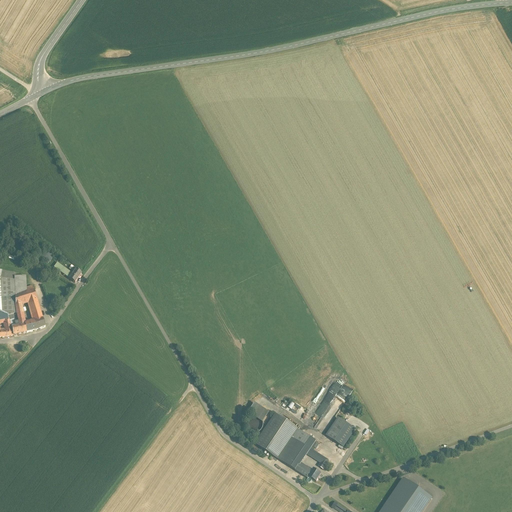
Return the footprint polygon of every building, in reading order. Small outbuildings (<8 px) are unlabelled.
[(57,254),(52,250),(48,255),(52,259),(57,254)] [(63,258),(54,268),(59,272),(63,269),(62,268),(63,267),(65,264),(68,262),(63,258)] [(81,274),(74,267),(73,269),(75,271),(72,275),(72,276),(70,279),(75,283),(81,274)] [(69,273),(63,269),(59,272),(63,274),(70,279),(72,276),(72,275),(69,273)] [(14,273),(2,271),(1,278),(14,280),(14,277),(14,273)] [(25,276),(14,277),(14,280),(15,296),(26,292),(26,288),(25,276)] [(14,280),(1,278),(2,307),(1,307),(1,312),(7,315),(8,316),(9,315),(11,315),(10,306),(15,306),(15,296),(14,280)] [(26,292),(15,296),(15,306),(21,305),(27,303),(37,300),(34,290),(26,292)] [(37,300),(27,303),(33,321),(34,325),(36,331),(45,327),(44,322),(37,300)] [(21,305),(15,306),(16,314),(17,319),(18,322),(24,321),(21,305)] [(1,312),(0,311),(0,319),(5,319),(6,322),(9,321),(8,316),(7,315),(1,312)] [(5,329),(0,329),(0,337),(13,336),(12,329),(9,321),(6,322),(6,323),(4,323),(5,329)] [(33,321),(25,323),(24,321),(18,322),(20,327),(25,326),(26,333),(36,331),(34,325),(33,321)] [(20,327),(16,328),(12,329),(13,336),(26,333),(25,326),(20,327)] [(331,403),(341,409),(353,390),(335,379),(316,408),(325,414),(331,403)] [(269,413),(260,407),(253,416),(254,417),(257,417),(260,418),(262,420),(263,423),(269,413)] [(298,430),(276,415),(256,445),(278,460),(298,430)] [(263,426),(263,423),(254,417),(251,418),(249,419),(247,422),(247,425),(247,428),(249,431),(252,432),(255,433),(258,433),(260,431),(262,429),(263,426)] [(338,419),(327,436),(343,447),(355,430),(338,419)] [(298,430),(278,460),(308,479),(308,478),(312,472),(300,464),(306,455),(311,448),(315,441),(298,430)] [(311,448),(306,455),(310,457),(313,452),(314,450),(311,448)] [(324,459),(313,452),(310,457),(320,464),(324,459)] [(324,459),(320,464),(318,467),(323,470),(328,462),(324,459)] [(312,472),(308,478),(312,480),(313,480),(316,482),(321,475),(314,470),(312,472)] [(382,511),(422,511),(431,499),(404,480),(382,511)]
